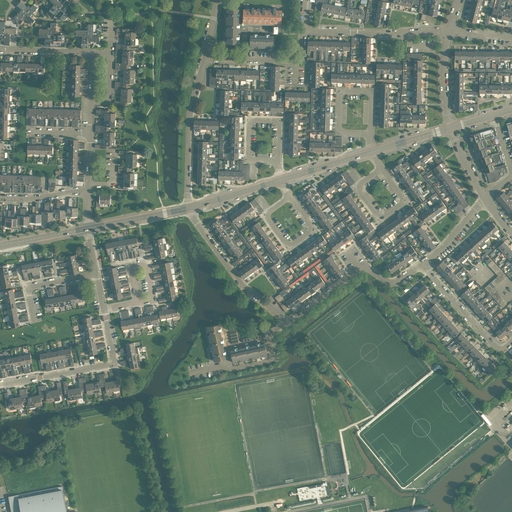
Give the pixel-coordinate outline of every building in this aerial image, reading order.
[(21,0),(17,5),(20,7),(26,12),(31,6),(28,5),(27,6),(21,0)] [(63,2),(59,7),(64,12),(66,10),(65,8),(66,7),(67,8),(72,3),(70,2),(67,0),(64,0),(63,2)] [(347,7),(345,15),(351,16),(353,8),(353,5),(350,5),(350,0),(347,0),(347,7)] [(493,8),(491,15),(497,17),(499,9),(501,0),(498,0),(497,9),(493,8)] [(52,6),(47,13),(51,16),(54,13),(59,7),(53,2),(51,5),(52,6)] [(425,4),(425,7),(429,8),(437,10),(438,4),(431,2),(429,2),(429,4),(425,4)] [(31,6),(26,12),(31,17),(33,14),(35,13),(33,12),(38,7),(33,3),(31,6)] [(505,11),(503,19),(509,20),(511,10),(511,9),(511,8),(511,6),(510,6),(509,8),(506,7),(506,9),(505,11)] [(20,11),(14,17),(18,21),(21,18),(26,12),(20,7),(19,9),(20,11)] [(59,7),(54,13),(56,15),(57,13),(60,16),(59,17),(62,20),(63,20),(64,19),(68,15),(66,13),(64,12),(59,7)] [(227,14),(226,19),(238,20),(238,14),(239,8),(227,8),(227,14)] [(244,8),(243,21),(281,22),(282,9),(244,8)] [(497,17),(497,18),(500,19),(501,19),(501,18),(503,19),(505,11),(506,9),(503,8),(503,10),(499,9),(497,17)] [(26,12),(21,18),(23,19),(25,18),(31,24),(35,20),(31,17),(26,12)] [(468,20),(476,22),(477,18),(479,19),(480,16),(478,16),(469,14),(468,20)] [(226,25),(226,31),(238,31),(238,26),(238,20),(226,19),(226,25)] [(116,28),(116,31),(125,32),(125,37),(135,38),(135,31),(129,31),(129,28),(116,28)] [(226,37),(226,43),(230,43),(238,43),(238,37),(238,31),(226,31),(226,37)] [(39,34),(39,37),(43,37),(45,38),(45,45),(50,45),(50,42),(51,41),(50,41),(51,34),(43,34),(39,34)] [(51,34),(50,41),(51,41),(50,42),(53,42),(53,41),(62,41),(62,40),(62,34),(58,34),(51,34)] [(250,42),(249,47),(255,47),(261,47),(262,35),(256,35),(250,35),(250,42)] [(262,35),(261,47),(267,47),(273,47),(274,35),(268,35),(262,35)] [(116,43),(116,47),(129,47),(129,44),(135,44),(135,38),(125,37),(125,43),(116,43)] [(116,47),(116,50),(123,50),(123,56),(133,56),(133,50),(129,50),(129,47),(116,47)] [(115,62),(115,65),(128,66),(128,63),(132,63),(133,56),(123,56),(122,62),(115,62)] [(115,65),(115,69),(124,69),(124,75),(134,75),(134,69),(128,69),(128,66),(115,65)] [(115,81),(115,85),(128,85),(128,82),(134,82),(134,75),(124,75),(124,81),(115,81)] [(115,85),(115,88),(122,88),(121,94),(131,95),(132,88),(128,88),(128,85),(115,85)] [(114,100),(114,104),(127,104),(127,101),(131,101),(131,95),(121,94),(121,100),(114,100)] [(96,109),(96,112),(105,113),(105,119),(115,119),(115,112),(109,112),(109,109),(96,109)] [(95,124),(95,128),(109,128),(109,125),(115,125),(115,119),(105,119),(104,125),(95,124)] [(491,128),(469,135),(471,143),(472,142),(496,135),(494,127),(491,128)] [(95,128),(95,131),(104,132),(104,138),(114,138),(114,131),(108,131),(109,128),(95,128)] [(496,135),(472,142),(475,150),(476,150),(499,142),(496,135)] [(95,143),(95,147),(108,147),(108,144),(114,145),(114,138),(104,138),(104,144),(95,143)] [(499,142),(476,150),(478,157),(479,157),(501,150),(499,142)] [(429,147),(426,148),(431,155),(437,163),(443,159),(441,157),(438,159),(435,154),(435,153),(437,152),(434,148),(435,147),(432,143),(429,146),(429,147)] [(426,148),(421,152),(426,159),(431,155),(426,148)] [(119,150),(119,153),(126,153),(126,160),(136,160),(137,153),(129,153),(129,150),(126,150),(119,150)] [(501,150),(479,157),(481,164),(483,164),(503,158),(501,150)] [(419,154),(417,156),(423,164),(424,165),(426,164),(424,161),(427,159),(426,159),(421,152),(421,151),(418,153),(418,154),(419,154)] [(417,156),(411,159),(416,166),(419,164),(421,165),(423,164),(417,156)] [(392,166),(391,167),(394,171),(395,170),(396,172),(403,167),(411,161),(408,157),(406,159),(407,161),(403,164),(402,164),(399,160),(397,162),(398,163),(396,164),(395,164),(392,166)] [(503,158),(483,164),(485,172),(486,171),(506,165),(503,158)] [(118,165),(118,169),(129,169),(129,166),(136,166),(136,160),(126,160),(126,166),(118,165)] [(425,174),(423,175),(427,180),(429,178),(427,176),(434,170),(436,173),(443,169),(439,163),(432,168),(425,174)] [(506,165),(486,171),(490,182),(496,180),(505,173),(507,171),(506,165)] [(403,167),(396,172),(400,177),(406,173),(403,167)] [(118,169),(118,172),(124,172),(124,178),(134,179),(134,172),(129,172),(129,169),(118,169)] [(443,169),(436,173),(440,178),(446,173),(443,169)] [(341,173),(336,176),(341,183),(344,181),(345,182),(346,181),(346,180),(346,179),(344,177),(343,175),(341,173)] [(406,173),(400,177),(403,182),(410,178),(406,173)] [(440,178),(437,181),(438,183),(442,180),(444,183),(450,178),(451,178),(451,177),(449,175),(448,175),(446,173),(440,178)] [(66,176),(66,185),(76,185),(76,182),(77,182),(77,180),(79,180),(79,181),(80,181),(84,181),(84,176),(69,176),(66,176)] [(331,178),(331,179),(331,180),(338,189),(340,187),(343,186),(341,183),(336,176),(334,178),(334,177),(333,177),(331,178)] [(118,185),(118,188),(128,188),(128,185),(134,185),(134,179),(124,178),(124,185),(118,185)] [(410,178),(403,182),(407,187),(414,182),(410,178)] [(446,186),(442,189),(443,191),(454,183),(452,181),(453,181),(453,180),(451,178),(450,178),(444,183),(446,186)] [(326,182),(326,183),(331,190),(334,188),(334,189),(335,190),(337,189),(338,189),(331,180),(329,181),(328,180),(326,182)] [(414,182),(407,187),(411,192),(417,187),(421,185),(419,182),(416,185),(414,182)] [(323,184),(321,186),(321,187),(326,194),(329,192),(329,193),(330,194),(333,192),(332,191),(331,190),(326,183),(324,185),(324,184),(323,184)] [(454,183),(443,191),(444,191),(445,193),(449,190),(451,193),(457,188),(454,183)] [(499,194),(497,196),(497,197),(501,202),(508,196),(511,192),(511,184),(510,186),(511,189),(506,194),(504,191),(500,195),(499,194)] [(417,187),(411,192),(414,197),(421,192),(417,187)] [(451,193),(448,196),(449,198),(452,195),(455,198),(461,193),(457,188),(451,193)] [(421,192),(414,197),(418,202),(425,198),(423,194),(427,191),(426,189),(421,192)] [(306,192),(301,196),(305,200),(314,194),(313,194),(316,192),(315,190),(311,193),(309,190),(308,191),(306,192)] [(349,193),(334,204),(335,206),(339,203),(339,204),(344,201),(345,204),(346,203),(353,198),(349,193)] [(455,198),(451,200),(453,203),(456,200),(458,203),(460,202),(463,200),(465,198),(464,198),(461,193),(455,198)] [(96,197),(96,206),(100,206),(100,203),(110,203),(110,194),(100,194),(100,197),(96,197)] [(305,201),(305,202),(306,204),(307,204),(307,203),(308,205),(309,205),(315,200),(319,197),(318,195),(315,197),(314,194),(305,200),(305,201)] [(430,195),(428,197),(432,203),(433,203),(432,204),(430,206),(431,207),(436,214),(441,210),(435,202),(434,201),(432,197),(430,195)] [(501,202),(501,203),(502,205),(503,205),(503,204),(505,206),(511,201),(511,200),(511,196),(510,199),(508,196),(501,202)] [(353,198),(346,203),(350,207),(356,203),(353,198)] [(315,200),(309,205),(312,210),(319,205),(320,204),(319,202),(317,203),(315,200)] [(435,202),(441,210),(446,206),(441,200),(438,202),(437,201),(435,202)] [(250,202),(245,205),(250,212),(252,210),(254,212),(257,211),(255,209),(253,207),(252,204),(250,202)] [(356,203),(350,207),(353,212),(360,208),(356,203)] [(245,205),(240,209),(245,215),(250,212),(245,205)] [(319,205),(312,210),(316,215),(322,210),(319,205)] [(413,206),(408,210),(413,217),(418,213),(413,206)] [(431,207),(426,211),(431,217),(436,214),(431,207)] [(353,212),(350,214),(352,216),(355,214),(357,217),(363,212),(360,208),(353,212)] [(240,209),(235,212),(240,219),(243,217),(244,218),(246,217),(245,215),(240,209)] [(322,210),(316,215),(317,216),(319,220),(326,215),(328,214),(326,211),(324,213),(322,210)] [(405,211),(403,212),(403,213),(403,214),(408,220),(411,218),(414,224),(414,225),(415,228),(419,225),(417,223),(418,223),(413,217),(408,210),(406,212),(405,211)] [(426,211),(421,215),(426,221),(431,217),(426,211)] [(235,212),(230,216),(235,222),(238,220),(239,223),(242,221),(240,219),(235,212)] [(363,212),(357,217),(360,222),(361,222),(367,217),(363,212)] [(209,223),(209,224),(212,228),(213,227),(214,229),(222,223),(228,219),(230,218),(226,213),(223,214),(225,217),(224,219),(223,218),(220,220),(218,218),(214,221),(213,221),(209,223)] [(326,215),(319,220),(323,225),(329,220),(334,217),(332,214),(328,218),(327,216),(326,215)] [(403,214),(398,217),(403,224),(408,220),(403,214)] [(355,225),(351,228),(353,230),(357,227),(362,224),(364,226),(364,227),(371,222),(367,217),(361,222),(360,222),(355,225)] [(398,217),(393,221),(398,228),(401,225),(404,229),(406,228),(403,224),(398,217)] [(329,220),(323,225),(326,230),(333,225),(329,220)] [(253,229),(249,232),(250,234),(251,234),(262,226),(258,221),(251,226),(253,229)] [(393,221),(388,225),(393,231),(396,229),(398,232),(400,231),(398,228),(393,221)] [(364,226),(355,233),(356,235),(365,228),(368,231),(368,232),(374,227),(371,222),(364,227),(364,226)] [(493,222),(488,226),(493,232),(498,228),(493,222)] [(222,223),(214,229),(218,234),(224,229),(227,227),(225,224),(223,226),(222,223)] [(388,225),(383,228),(388,235),(393,231),(388,225)] [(248,236),(246,238),(248,240),(251,238),(250,237),(255,234),(256,234),(258,236),(259,236),(265,231),(262,226),(251,234),(250,234),(247,236),(248,236)] [(421,226),(414,230),(418,235),(418,236),(425,231),(421,226)] [(488,226),(483,230),(489,236),(491,234),(494,237),(496,235),(493,232),(488,226)] [(224,229),(218,234),(221,239),(228,234),(235,229),(233,227),(230,230),(229,229),(226,232),(224,229)] [(344,232),(349,239),(350,239),(352,238),(352,237),(354,235),(348,227),(346,228),(347,230),(344,232)] [(383,228),(378,232),(383,239),(388,235),(383,228)] [(366,235),(359,240),(363,245),(370,240),(369,240),(367,237),(375,231),(375,230),(374,229),(366,234),(366,235)] [(340,235),(339,235),(344,242),(349,239),(344,232),(343,230),(341,232),(342,234),(340,235)] [(418,235),(416,237),(419,242),(422,240),(422,241),(428,236),(427,233),(426,230),(425,230),(425,231),(418,236),(418,235)] [(483,230),(479,234),(484,240),(489,236),(483,230)] [(260,238),(258,240),(260,242),(262,240),(262,241),(269,236),(265,231),(259,236),(260,238)] [(228,234),(221,239),(225,243),(233,237),(234,236),(233,234),(230,236),(228,234)] [(337,237),(335,239),(340,246),(344,242),(339,235),(340,235),(338,234),(336,235),(337,237)] [(370,240),(363,245),(367,250),(373,245),(371,242),(377,237),(378,239),(379,240),(381,239),(380,238),(377,234),(375,235),(369,240),(370,240)] [(479,234),(474,238),(479,244),(482,246),(486,242),(484,240),(479,234)] [(322,235),(317,239),(322,245),(327,241),(322,235)] [(269,236),(262,241),(266,246),(272,241),(269,236)] [(428,236),(422,241),(425,246),(432,241),(428,236)] [(151,243),(144,244),(145,247),(163,243),(162,237),(154,239),(154,243),(151,243)] [(233,237),(225,243),(228,248),(237,242),(239,240),(238,237),(235,239),(233,237)] [(130,238),(124,239),(126,248),(129,247),(130,251),(131,257),(134,257),(130,238)] [(474,238),(470,242),(475,248),(479,244),(474,238)] [(317,239),(312,242),(317,249),(317,248),(318,250),(321,248),(323,251),(325,249),(322,245),(317,239)] [(335,239),(330,243),(335,249),(340,246),(335,239)] [(118,240),(112,242),(114,250),(117,249),(118,253),(117,253),(119,260),(122,259),(118,240)] [(501,249),(497,253),(499,255),(503,251),(502,250),(508,245),(504,240),(498,246),(501,249)] [(272,241),(266,246),(269,250),(276,246),(272,241)] [(425,246),(424,247),(427,251),(428,252),(429,251),(436,246),(432,241),(425,246)] [(237,242),(228,248),(232,253),(239,248),(240,247),(237,242)] [(312,242),(307,246),(312,252),(315,250),(316,252),(318,250),(317,248),(317,249),(312,242)] [(399,242),(396,245),(397,247),(402,254),(407,261),(412,257),(407,250),(404,252),(399,245),(401,244),(399,242)] [(470,242),(465,246),(470,252),(473,250),(477,255),(479,253),(475,248),(470,242)] [(163,243),(145,247),(145,250),(152,249),(152,248),(154,248),(155,251),(156,251),(164,250),(167,249),(166,243),(163,243)] [(373,245),(367,250),(370,255),(377,250),(375,247),(377,246),(375,244),(373,245)] [(506,254),(501,258),(503,259),(507,256),(506,255),(511,250),(511,249),(508,245),(502,250),(503,251),(506,254)] [(269,250),(267,252),(271,256),(273,255),(279,250),(276,246),(269,250)] [(307,246),(302,249),(307,256),(312,252),(307,246)] [(465,246),(460,251),(466,257),(468,254),(469,256),(469,257),(471,259),(474,257),(470,253),(470,252),(465,246)] [(408,247),(406,249),(407,250),(412,257),(417,253),(412,247),(409,249),(408,247)] [(239,248),(232,253),(235,258),(242,253),(243,253),(239,248)] [(302,249),(297,253),(302,259),(307,256),(302,249)] [(153,255),(146,256),(147,259),(150,259),(166,256),(164,250),(156,251),(157,255),(153,255)] [(279,250),(273,255),(276,260),(283,255),(279,250)] [(377,250),(370,255),(374,260),(381,255),(377,250)] [(254,251),(252,253),(256,259),(253,261),(258,267),(259,267),(261,266),(261,265),(263,263),(258,257),(254,251)] [(457,252),(455,254),(456,255),(461,261),(466,257),(460,251),(458,252),(457,252)] [(297,253),(293,256),(299,264),(304,261),(302,259),(297,253)] [(402,254),(397,258),(402,264),(407,261),(402,254)] [(330,255),(324,259),(327,264),(334,260),(334,259),(334,258),(333,256),(332,256),(332,257),(330,255)] [(288,260),(292,266),(296,264),(297,265),(297,266),(299,264),(293,256),(288,260)] [(251,262),(248,264),(253,271),(258,267),(253,261),(251,257),(249,259),(251,262)] [(397,258),(392,261),(397,268),(402,264),(397,258)] [(46,260),(40,261),(41,269),(44,268),(45,272),(46,276),(49,275),(46,260)] [(334,260),(327,264),(331,269),(337,264),(334,260)] [(443,260),(436,266),(437,266),(441,270),(447,265),(450,262),(448,260),(445,262),(443,260)] [(246,266),(244,268),(248,274),(253,271),(248,264),(246,261),(244,262),(246,266)] [(275,263),(268,268),(272,273),(278,268),(276,265),(279,263),(278,261),(275,263)] [(278,268),(272,273),(275,278),(282,273),(283,271),(282,269),(283,268),(283,267),(289,263),(287,261),(285,263),(285,262),(278,268)] [(392,261),(387,265),(392,272),(397,268),(392,261)] [(34,262),(28,263),(30,271),(32,271),(33,275),(34,278),(37,278),(34,262)] [(241,269),(238,271),(243,278),(248,274),(244,268),(241,264),(239,266),(241,269)] [(337,264),(331,269),(334,274),(341,269),(337,264)] [(447,265),(441,270),(445,275),(451,269),(453,268),(451,266),(449,267),(447,265)] [(108,268),(107,269),(108,271),(108,272),(109,271),(109,274),(126,271),(126,268),(117,269),(116,266),(108,268)] [(455,274),(449,280),(451,282),(450,282),(450,283),(452,284),(453,284),(461,277),(458,274),(459,274),(460,274),(461,273),(461,272),(465,268),(464,266),(455,274)] [(160,272),(154,274),(154,277),(172,274),(171,267),(162,269),(163,272),(161,273),(160,272)] [(335,274),(331,276),(333,278),(336,276),(338,279),(345,274),(344,274),(345,273),(343,271),(342,271),(341,269),(334,274),(335,274)] [(451,269),(445,275),(449,280),(455,274),(451,269)] [(109,277),(109,280),(110,280),(119,279),(118,276),(127,274),(126,271),(109,274),(110,277),(109,277)] [(282,273),(275,278),(279,283),(287,276),(290,274),(287,271),(283,275),(282,273)] [(1,275),(0,274),(0,281),(1,281),(2,281),(10,279),(10,276),(12,275),(12,276),(18,275),(17,272),(1,275)] [(314,273),(312,275),(315,279),(320,286),(325,282),(320,276),(317,278),(314,273)] [(287,276),(279,283),(283,288),(289,283),(287,279),(289,278),(287,276)] [(461,277),(453,284),(457,289),(464,283),(461,280),(463,278),(461,276),(461,277)] [(2,281),(1,281),(2,287),(3,287),(20,284),(19,281),(16,282),(14,281),(11,282),(10,279),(2,281)] [(163,285),(156,286),(157,289),(174,286),(173,279),(164,281),(165,285),(163,285)] [(315,279),(310,283),(315,290),(320,286),(315,279)] [(309,281),(304,285),(305,286),(310,293),(312,292),(313,292),(315,291),(315,290),(310,283),(309,281)] [(77,283),(74,284),(77,301),(84,300),(82,292),(78,292),(78,289),(77,283)] [(129,283),(112,286),(113,292),(121,291),(120,288),(129,286),(129,283)] [(424,283),(419,288),(425,294),(425,293),(427,295),(430,292),(431,291),(424,283)] [(65,285),(62,286),(65,303),(71,302),(70,294),(66,295),(66,291),(65,285)] [(300,285),(298,286),(301,290),(305,297),(310,293),(305,286),(303,288),(300,285)] [(469,286),(461,293),(462,293),(466,298),(472,293),(471,292),(469,290),(470,288),(472,286),(471,285),(469,286)] [(53,288),(50,288),(53,306),(59,305),(58,296),(54,297),(54,294),(53,288)] [(419,288),(415,292),(420,298),(421,297),(423,295),(427,299),(426,300),(430,305),(433,303),(430,300),(428,298),(429,297),(427,295),(425,293),(425,294),(419,288)] [(472,293),(466,298),(470,303),(476,297),(475,296),(472,293),(476,290),(475,288),(471,292),(472,293)] [(296,289),(294,291),(296,294),(301,300),(305,297),(301,290),(298,292),(296,289)] [(165,297),(158,298),(159,301),(177,298),(175,292),(167,293),(168,297),(165,297)] [(415,292),(410,296),(416,302),(416,301),(419,299),(423,303),(425,301),(421,297),(420,298),(415,292)] [(23,293),(6,296),(7,302),(15,300),(15,297),(18,296),(18,297),(24,296),(23,293)] [(291,293),(289,295),(291,297),(296,304),(301,300),(296,294),(293,296),(291,293)] [(476,297),(470,303),(474,307),(480,302),(479,301),(477,299),(479,298),(478,297),(477,295),(475,296),(476,297)] [(286,296),(284,297),(284,298),(285,300),(287,302),(289,305),(291,307),(296,304),(291,297),(288,299),(286,296)] [(410,296),(405,300),(411,306),(414,303),(418,307),(420,305),(416,301),(416,302),(410,296)] [(480,302),(474,307),(478,312),(484,306),(483,306),(484,305),(482,302),(485,299),(483,297),(479,301),(480,302)] [(484,306),(478,312),(482,316),(488,311),(487,310),(485,307),(489,304),(487,302),(484,305),(483,306),(484,306)] [(432,312),(430,313),(432,315),(434,313),(433,313),(439,307),(435,303),(429,308),(432,312)] [(488,311),(482,316),(486,321),(492,316),(489,312),(493,308),(494,309),(497,306),(495,304),(492,307),(491,307),(487,310),(488,311)] [(152,305),(150,305),(153,323),(159,322),(158,313),(154,314),(153,311),(154,311),(152,305)] [(167,305),(164,306),(166,317),(172,316),(171,308),(167,309),(167,305)] [(140,307),(137,308),(141,325),(147,324),(145,316),(142,316),(141,313),(142,313),(140,307)] [(436,316),(435,318),(436,319),(438,318),(437,317),(443,312),(439,307),(433,313),(434,313),(436,316)] [(135,317),(133,317),(133,318),(135,326),(134,326),(135,329),(141,327),(141,325),(137,308),(135,308),(136,315),(135,317)] [(128,309),(125,310),(129,328),(134,326),(135,326),(133,318),(130,319),(129,316),(129,315),(128,309)] [(441,321),(439,322),(440,324),(442,322),(441,322),(447,316),(443,312),(437,317),(438,318),(441,321)] [(445,325),(443,327),(444,329),(446,327),(446,326),(452,321),(447,316),(441,322),(442,322),(445,325)] [(494,316),(492,318),(496,323),(499,327),(500,327),(506,333),(507,331),(508,331),(510,330),(510,329),(510,328),(505,323),(504,323),(503,322),(501,323),(494,316)] [(19,319),(10,320),(12,327),(20,325),(19,322),(23,321),(29,320),(28,317),(22,318),(19,319)] [(502,318),(500,319),(503,322),(504,323),(505,323),(510,328),(511,326),(511,321),(509,318),(509,319),(506,321),(505,321),(502,318)] [(92,322),(84,324),(85,330),(93,328),(92,324),(101,323),(101,320),(98,321),(94,322),(94,321),(92,322)] [(491,320),(488,322),(489,324),(501,337),(506,333),(500,327),(499,327),(497,329),(491,322),(492,321),(491,320)] [(449,330),(447,331),(449,333),(450,332),(450,331),(456,326),(452,321),(446,326),(446,327),(449,330)] [(212,325),(207,326),(208,332),(209,337),(221,335),(220,331),(221,330),(221,329),(221,326),(219,326),(219,323),(212,325)] [(456,326),(450,331),(450,332),(452,333),(450,335),(451,336),(452,337),(460,330),(456,326)] [(236,330),(230,331),(232,343),(238,342),(236,330)] [(94,334),(86,336),(87,342),(95,340),(94,337),(103,335),(103,332),(94,334)] [(458,342),(455,345),(457,346),(461,342),(460,342),(466,336),(461,332),(456,337),(458,340),(458,342)] [(221,335),(209,337),(211,343),(212,349),(224,346),(223,343),(224,342),(224,340),(223,338),(222,339),(221,335)] [(464,345),(462,347),(463,349),(465,347),(464,346),(470,340),(466,336),(460,342),(461,342),(464,345)] [(468,350),(466,351),(468,353),(469,351),(475,345),(470,340),(464,346),(465,347),(468,350)] [(126,347),(120,348),(120,351),(135,348),(134,341),(126,343),(126,347)] [(253,345),(256,357),(262,356),(267,354),(265,343),(260,344),(260,342),(259,342),(256,343),(256,344),(253,345)] [(246,347),(242,347),(244,359),(250,358),(256,357),(253,345),(250,346),(249,344),(247,345),(245,345),(246,347)] [(88,348),(87,348),(88,354),(90,354),(98,353),(97,349),(106,347),(105,345),(88,348)] [(472,354),(471,356),(472,358),(474,356),(473,355),(479,349),(475,345),(469,351),(472,354)] [(224,346),(212,349),(213,355),(214,360),(226,358),(225,353),(226,353),(226,352),(225,349),(224,349),(224,346)] [(71,347),(64,349),(66,357),(69,356),(70,360),(71,366),(74,365),(74,362),(71,347)] [(120,351),(118,351),(119,353),(127,351),(128,355),(136,354),(139,353),(138,347),(135,348),(120,351)] [(233,349),(230,350),(233,362),(239,360),(244,359),(242,347),(237,348),(237,347),(236,347),(233,348),(233,349)] [(475,360),(473,362),(474,364),(478,360),(478,359),(483,354),(479,349),(473,355),(474,356),(476,358),(475,360)] [(58,350),(52,351),(54,359),(54,360),(57,360),(58,362),(59,368),(62,367),(58,350)] [(46,352),(40,353),(42,362),(45,361),(46,364),(45,364),(47,370),(50,370),(46,352)] [(127,359),(120,360),(120,363),(123,363),(126,362),(129,361),(137,360),(140,359),(139,353),(136,354),(128,355),(127,355),(127,359)] [(24,354),(18,356),(20,364),(23,363),(24,367),(23,367),(24,373),(27,372),(24,354)] [(480,364),(477,367),(479,368),(480,368),(483,364),(482,364),(488,358),(483,354),(478,359),(478,360),(480,362),(480,364)] [(12,357),(6,358),(7,366),(8,369),(11,369),(12,375),(15,374),(12,357)] [(483,364),(480,368),(482,370),(482,371),(483,373),(487,369),(486,368),(492,362),(488,358),(482,364),(483,364)] [(492,362),(486,368),(487,369),(489,371),(488,373),(489,374),(497,367),(492,362)] [(117,379),(111,380),(113,389),(119,388),(119,383),(121,383),(119,370),(116,370),(117,379)] [(98,381),(92,382),(94,391),(100,389),(100,387),(103,386),(100,373),(97,374),(98,381)] [(104,373),(100,373),(103,386),(106,386),(107,390),(113,389),(111,380),(105,381),(104,373)] [(85,376),(82,377),(84,390),(87,389),(88,392),(94,391),(92,382),(86,383),(85,376)] [(80,386),(74,388),(76,396),(82,395),(81,390),(84,390),(82,377),(78,378),(80,386)] [(67,380),(63,381),(65,393),(68,393),(69,398),(70,399),(76,398),(76,396),(74,388),(68,389),(67,380)] [(58,389),(52,390),(54,399),(60,398),(59,395),(63,394),(60,381),(57,382),(58,389)] [(45,384),(41,385),(44,398),(47,397),(47,400),(54,399),(52,390),(46,391),(45,384)] [(40,394),(34,395),(35,404),(42,403),(41,398),(44,398),(41,385),(38,385),(40,394)] [(20,396),(15,397),(17,406),(23,405),(23,402),(25,401),(23,388),(19,389),(20,396)] [(26,388),(23,388),(25,401),(28,401),(29,405),(35,404),(34,395),(28,397),(26,388)] [(7,391),(4,392),(6,405),(10,404),(10,407),(10,409),(17,408),(17,406),(15,397),(9,398),(7,391)] [(10,495),(8,495),(11,511),(67,511),(62,485),(60,485),(20,493),(16,494),(10,495)]
